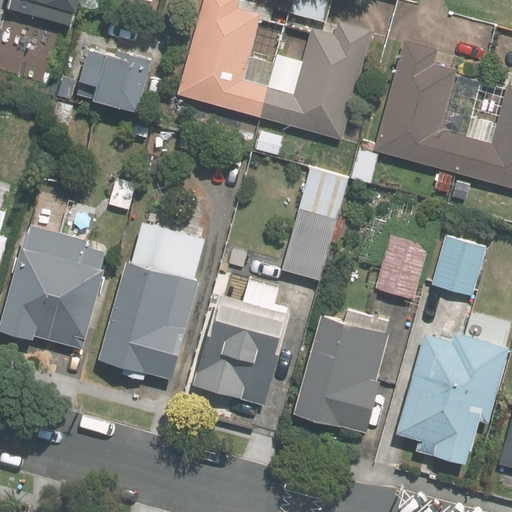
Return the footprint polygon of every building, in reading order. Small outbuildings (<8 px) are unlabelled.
[(7,0),(6,5),(76,23),(81,0),(7,0)] [(242,0),(206,0),(182,92),(346,136),(375,26),(342,17),(338,31),(315,25),(298,89),(246,76),(263,10),(241,5),(242,0)] [(335,0),(259,0),(331,19),(335,0)] [(441,45),(408,36),(378,147),(511,183),(511,80),(511,81),(495,140),(443,126),(459,66),(437,60),(441,45)] [(154,59),(87,42),(74,94),(141,111),(154,59)] [(290,133),(265,127),(260,146),(285,152),(290,133)] [(353,173),(314,163),(286,266),(324,277),(353,173)] [(0,279),(13,233),(4,231),(11,206),(0,203),(0,279)] [(134,259),(129,258),(103,354),(175,373),(202,276),(198,275),(209,235),(146,218),(134,259)] [(115,242),(32,221),(4,327),(37,336),(38,332),(88,345),(115,242)] [(433,240),(394,230),(380,284),(418,295),(433,240)] [(491,243),(450,232),(436,281),(477,292),(491,243)] [(247,295),(223,288),(196,380),(266,401),(297,296),(251,283),(247,295)] [(391,329),(323,311),(296,409),(369,429),(383,376),(379,375),(391,329)] [(455,337),(427,330),(399,429),(422,436),(419,447),(470,461),(482,417),(492,419),(511,345),(511,343),(458,329),(455,337)]
